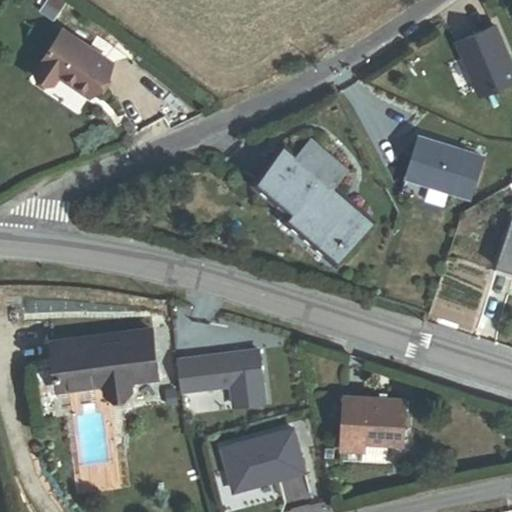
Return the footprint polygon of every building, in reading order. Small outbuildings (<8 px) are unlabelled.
[(57,19),(65,8),(56,1),(48,13),(57,19)] [(511,83),(511,68),(494,27),(457,44),(481,98),(511,83)] [(89,96),(111,63),(63,31),(36,73),(54,85),(59,77),(89,96)] [(419,183),(470,199),(483,158),(419,138),(406,179),(419,183)] [(336,261),(371,221),(332,188),(346,171),(311,141),(297,158),(284,174),(273,165),(257,185),(293,214),(287,220),(336,261)] [(284,174),(297,158),(287,150),(273,165),(284,174)] [(415,196),(419,183),(406,179),(402,192),(415,196)] [(506,203),(511,199),(511,183),(499,191),(506,203)] [(511,272),(511,221),(497,268),(511,272)] [(131,381),(156,378),(151,330),(51,342),(57,388),(104,382),(105,394),(132,391),(131,381)] [(179,362),(183,389),(231,386),(235,406),(253,407),(267,403),(260,349),(179,362)] [(388,445),(403,446),(405,399),(385,398),(377,398),(345,396),(342,449),(363,450),(363,443),(388,445)] [(226,450),(237,493),(307,473),(297,430),(226,450)] [(362,461),(387,462),(388,445),(363,443),(363,450),(362,461)] [(362,461),(363,450),(342,449),(341,460),(362,461)]
